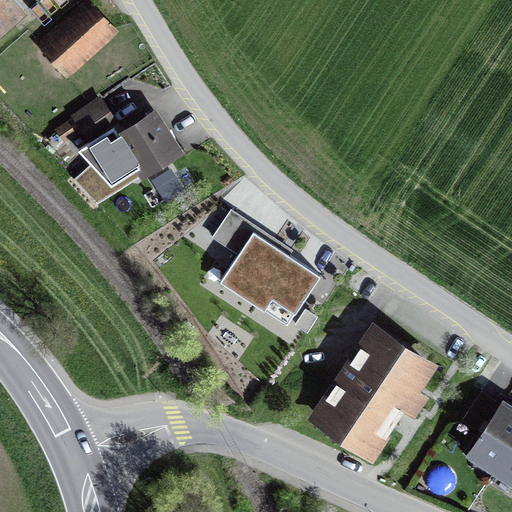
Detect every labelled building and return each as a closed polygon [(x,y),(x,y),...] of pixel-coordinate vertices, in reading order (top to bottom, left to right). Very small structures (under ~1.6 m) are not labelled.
[(0,0),(0,31),(23,11),(13,0),(0,0)] [(45,19),(68,0),(36,0),(32,4),(45,19)] [(66,69),(110,29),(89,5),(44,46),(66,69)] [(76,116),(92,140),(114,124),(116,123),(99,100),(76,116)] [(177,148),(155,114),(146,120),(141,112),(121,124),(126,132),(121,135),(120,136),(139,166),(143,171),(177,148)] [(74,117),(57,129),(65,140),(81,128),(74,117)] [(121,135),(114,124),(92,140),(79,149),(112,184),(139,166),(120,136),(121,135)] [(256,226),(231,209),(213,236),(239,253),(220,280),(287,324),(320,274),(254,230),(256,226)] [(429,365),(374,329),(317,415),(372,451),(429,365)] [(462,419),(477,429),(496,400),(482,390),(462,419)] [(511,444),(511,410),(502,404),(471,451),(496,468),(511,444)] [(511,444),(496,468),(511,477),(511,444)]
